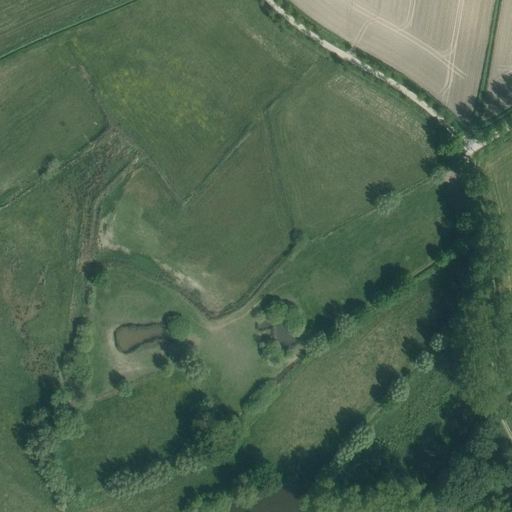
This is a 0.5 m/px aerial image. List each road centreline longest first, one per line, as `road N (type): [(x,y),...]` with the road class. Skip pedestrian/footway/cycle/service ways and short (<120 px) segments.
road 1 (track): [(511,443),(495,400),(486,264),(466,145)]
road 2 (unclassified): [(511,125),(466,145),(404,91),(267,0)]
